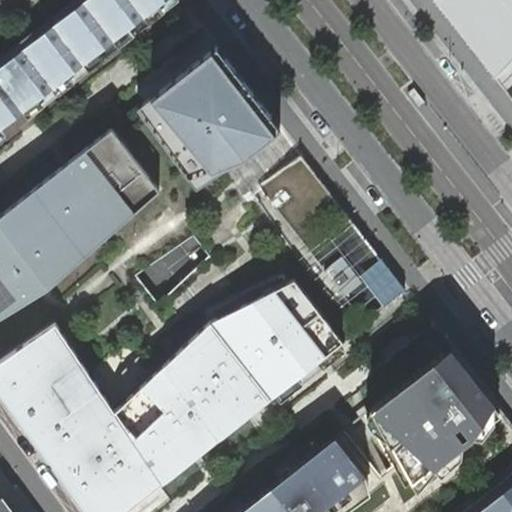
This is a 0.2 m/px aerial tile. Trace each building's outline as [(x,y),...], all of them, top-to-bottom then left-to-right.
[(0,0),(0,125),(160,0),(0,0)] [(508,65),(457,0),(435,0),(496,77),(508,65)] [(511,0),(457,0),(508,65),(511,60),(511,0)] [(220,50),(217,46),(0,215),(0,390),(89,511),(119,511),(407,287),(349,214),(327,186),(304,156),(227,59),(220,50)] [(411,88),(405,93),(417,107),(423,103),(411,88)] [(472,370),(451,344),(374,404),(383,427),(380,429),(392,464),(381,473),(358,444),(349,452),(335,434),(236,511),(511,511),(511,421),(507,415),(472,370)] [(383,427),(374,404),(371,406),(380,429),(383,427)] [(345,427),(335,434),(349,452),(358,444),(345,427)] [(0,511),(16,511),(0,489),(0,511)]
